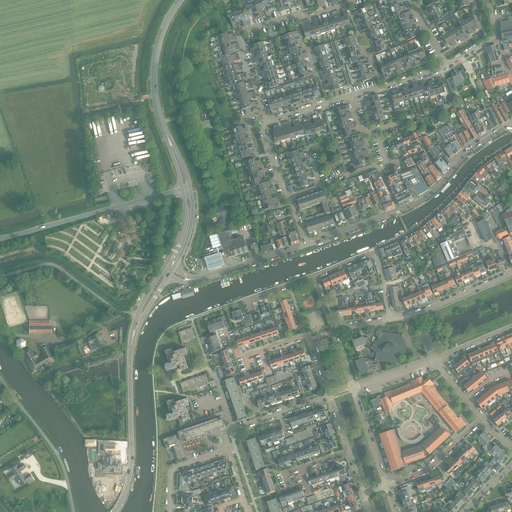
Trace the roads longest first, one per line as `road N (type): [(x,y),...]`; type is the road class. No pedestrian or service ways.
road 1 (residential): [(263,110),(238,32),(353,0)]
road 2 (tertiary): [(182,188),(0,238)]
road 3 (secondary): [(114,511),(130,465),(131,343)]
road 4 (tertiary): [(308,246),(418,202),(455,166)]
road 5 (unclassified): [(73,511),(54,451),(0,378)]
road 6 (residential): [(386,486),(426,471),(483,418)]
